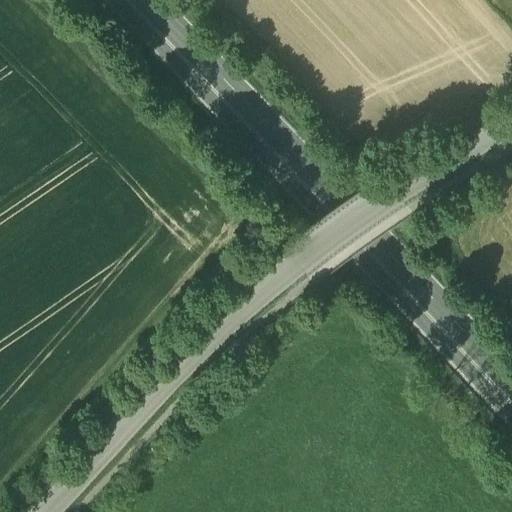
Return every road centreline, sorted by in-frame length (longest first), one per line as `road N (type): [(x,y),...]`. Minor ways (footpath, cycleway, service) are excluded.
road 1 (track): [(20,0),(242,218),(0,484)]
road 2 (primary): [(511,393),(130,0)]
road 3 (residential): [(41,511),(134,408),(283,264)]
road 4 (residential): [(511,124),(388,191),(283,264)]
